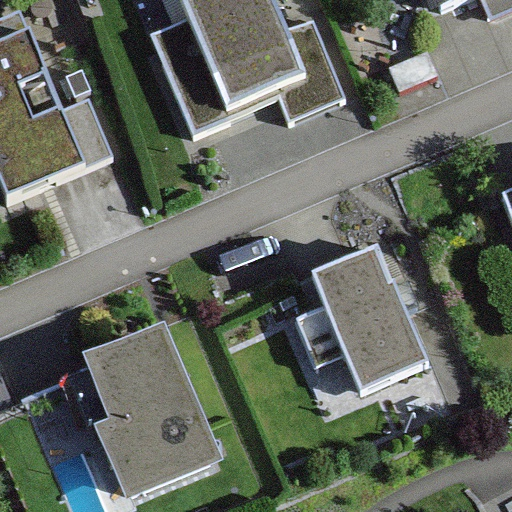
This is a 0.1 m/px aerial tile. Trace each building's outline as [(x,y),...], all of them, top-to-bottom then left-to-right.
[(250,0),(149,0),(173,49),(155,57),(193,137),(278,97),(294,131),(341,109),(304,32),(273,46),(250,0)] [(411,0),(424,28),(488,0),(411,0)] [(49,37),(0,57),(0,216),(106,172),(49,37)] [(511,201),(501,207),(511,232),(511,201)] [(384,253),(289,296),(344,414),(438,370),(384,253)] [(124,511),(211,472),(151,342),(59,384),(117,511),(124,511)]
